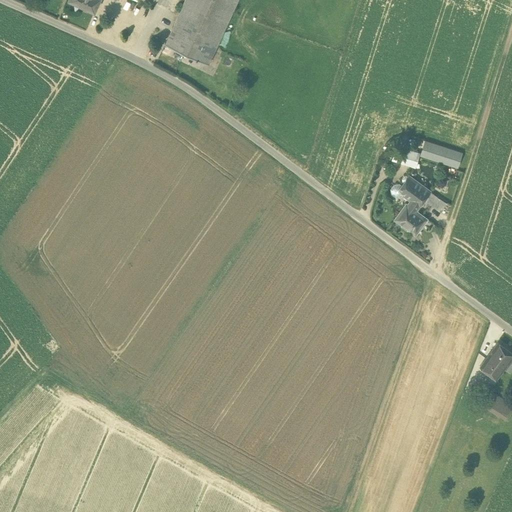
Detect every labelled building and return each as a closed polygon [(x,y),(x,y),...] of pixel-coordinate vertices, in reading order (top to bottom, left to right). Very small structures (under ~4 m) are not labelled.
[(99,0),(70,0),(94,11),(99,0)] [(184,0),(165,43),(208,63),(237,0),(184,0)] [(421,155),(457,167),(462,152),(426,140),(421,155)] [(392,160),(415,167),(419,152),(408,149),(406,153),(395,150),(392,160)] [(398,190),(403,194),(410,200),(407,204),(406,203),(395,219),(402,224),(401,226),(407,230),(408,228),(415,234),(427,218),(416,210),(424,199),(430,191),(430,190),(409,175),(401,185),(398,190)] [(398,190),(401,185),(399,184),(394,184),(391,189),(391,194),(396,197),(401,196),(403,194),(398,190)] [(446,203),(430,191),(424,199),(440,211),(446,203)] [(511,351),(498,341),(480,366),(497,378),(505,368),(511,359),(511,357),(511,351)] [(511,405),(511,404),(491,392),(483,404),(504,418),(511,405)]
